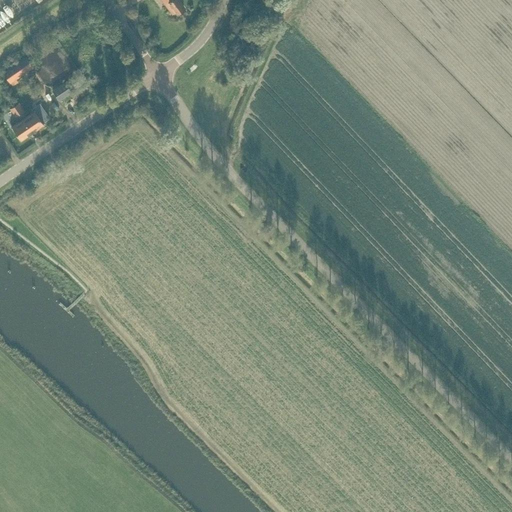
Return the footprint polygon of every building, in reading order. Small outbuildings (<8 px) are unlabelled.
[(183,8),(177,0),(165,0),(167,2),(165,4),(172,13),(176,11),(177,12),(183,8)] [(2,72),(9,83),(33,67),(26,56),(2,72)] [(66,81),(53,89),(59,99),(73,90),(66,81)] [(19,101),(14,105),(33,132),(44,124),(43,122),(49,118),(39,103),(32,108),(33,110),(27,114),(24,116),(22,112),(24,110),(19,101)] [(14,105),(9,108),(15,117),(17,115),(19,119),(11,124),(21,140),(33,132),(14,105)]
